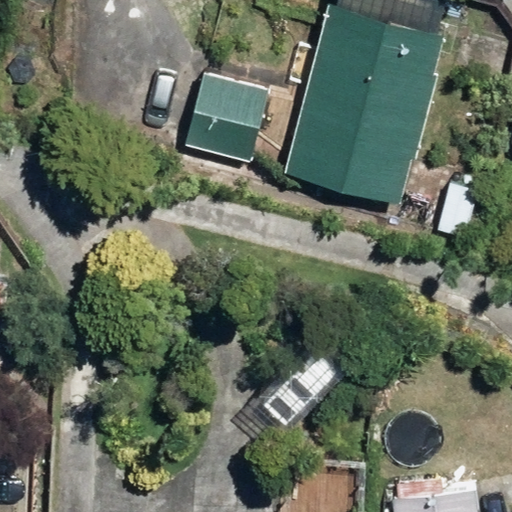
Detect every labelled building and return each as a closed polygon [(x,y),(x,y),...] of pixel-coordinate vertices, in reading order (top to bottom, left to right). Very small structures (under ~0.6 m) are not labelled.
[(331,0),(290,159),(407,190),(420,142),(424,143),(448,53),(444,52),(454,12),(409,0),(331,0)] [(188,139),(252,155),(273,80),(209,63),(188,139)] [(459,230),(509,242),(511,230),(511,214),(467,202),(459,230)] [(0,298),(9,299),(11,274),(0,272),(0,298)] [(349,377),(320,339),(265,380),(294,418),(349,377)] [(449,381),(399,380),(398,431),(449,432),(449,381)] [(484,511),(481,482),(396,492),(398,511),(484,511)]
